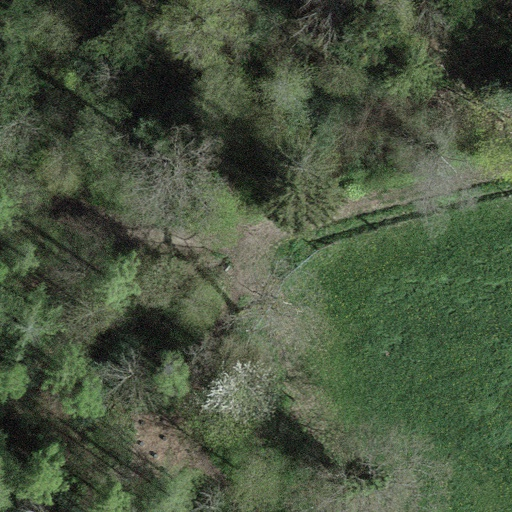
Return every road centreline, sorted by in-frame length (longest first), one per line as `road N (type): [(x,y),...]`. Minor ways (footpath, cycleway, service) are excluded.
road 1 (track): [(511,176),(347,217),(218,230)]
road 2 (track): [(218,230),(162,237),(117,229),(63,211),(0,174)]
